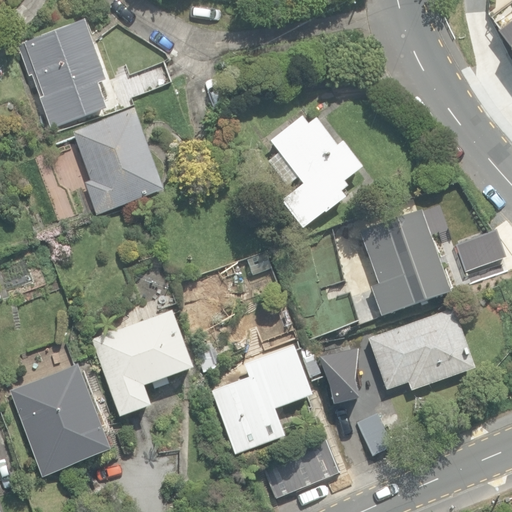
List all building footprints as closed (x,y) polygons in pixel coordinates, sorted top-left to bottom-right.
[(40,100),(51,130),(106,111),(97,86),(106,83),(85,23),(24,44),(43,99),(40,100)] [(134,74),(140,94),(172,85),(165,65),(134,74)] [(84,184),(96,217),(162,192),(133,112),(73,134),(90,181),(84,184)] [(296,178),(324,214),(344,199),(340,193),(347,188),(343,183),(361,169),(342,143),(336,148),(315,120),(307,127),(301,119),(269,143),(278,154),(268,163),(286,186),(296,178)] [(369,287),(381,320),(451,293),(420,212),(358,235),(377,284),(369,287)] [(407,384),(410,392),(473,370),(452,309),(367,339),(386,391),(407,384)] [(89,339),(118,421),(152,409),(144,387),(192,371),(171,311),(89,339)] [(311,350),(332,398),(374,381),(361,350),(348,355),(340,337),(311,350)] [(237,423),(242,435),(279,422),(274,410),(311,397),(293,347),(244,365),(248,377),(210,391),(224,428),(237,423)] [(12,392),(44,478),(111,453),(79,366),(12,392)] [(356,424),(373,456),(393,446),(377,414),(356,424)] [(260,458),(276,500),(340,475),(324,434),(260,458)] [(27,494),(13,498),(16,511),(24,511),(32,510),(27,494)]
